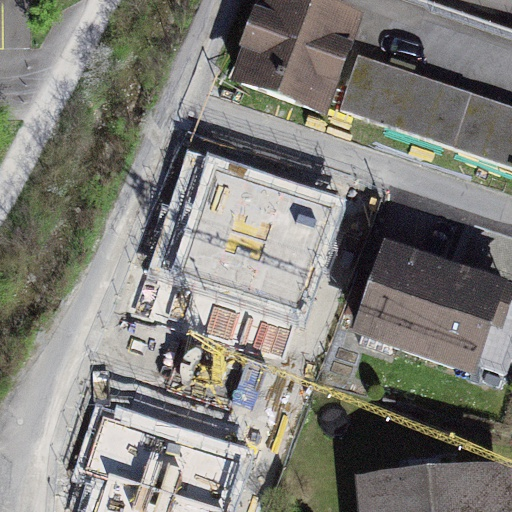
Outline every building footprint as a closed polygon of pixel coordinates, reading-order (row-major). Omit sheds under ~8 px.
[(362,32),(270,0),(263,0),(229,98),(327,132),(362,32)] [(511,118),(358,68),(341,120),(511,176),(511,118)] [(218,169),(176,293),(275,326),(309,226),(266,211),(273,188),(218,169)] [(511,308),(511,302),(387,256),(352,350),(479,397),(511,308)] [(228,371),(131,340),(107,416),(131,424),(117,470),(224,503),(258,393),(225,383),(228,371)] [(511,511),(511,480),(357,493),(358,511),(511,511)]
